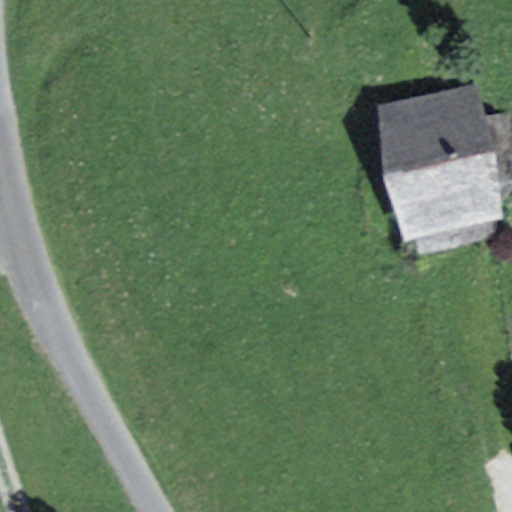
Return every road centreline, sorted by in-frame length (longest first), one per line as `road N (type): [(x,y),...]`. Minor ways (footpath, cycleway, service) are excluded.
road 1 (unclassified): [(0,141),(22,249),(51,322),(161,511)]
road 2 (track): [(511,493),(467,290)]
